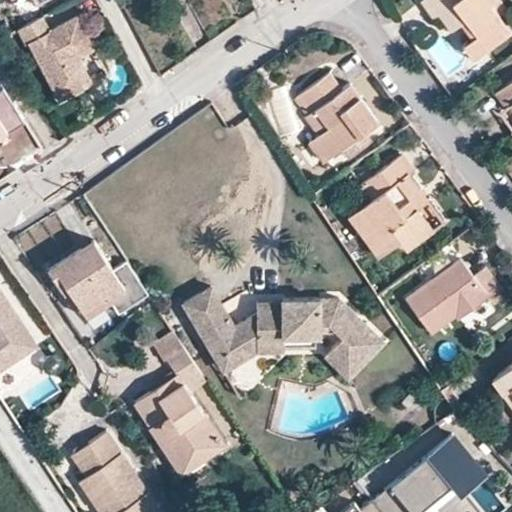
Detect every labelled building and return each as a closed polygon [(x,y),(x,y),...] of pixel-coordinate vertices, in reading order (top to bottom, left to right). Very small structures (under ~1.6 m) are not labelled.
[(467,14),(489,45),(511,27),(511,26),(492,0),(428,0),(436,10),(441,7),(449,1),(461,18),(467,14)] [(461,18),(449,1),(441,7),(453,24),(461,18)] [(90,45),(73,13),(50,25),(45,27),(38,14),(12,28),(19,42),(24,39),(55,97),(88,80),(74,54),(90,45)] [(489,45),(467,14),(461,18),(470,33),(462,39),(474,55),(489,45)] [(104,71),(90,45),(74,54),(88,80),(104,71)] [(317,130),(332,150),(378,118),(350,79),(341,85),(328,67),(298,89),(311,107),(319,102),(332,119),(319,129),(317,130)] [(511,78),(496,90),(505,104),(511,98),(511,78)] [(311,107),(298,89),(292,93),(319,129),(332,119),(319,102),(311,107)] [(23,124),(2,91),(0,92),(0,143),(10,137),(7,134),(23,124)] [(511,98),(505,104),(496,110),(511,131),(511,98)] [(332,150),(317,130),(309,136),(324,156),(332,150)] [(346,210),(375,252),(397,236),(401,243),(428,224),(394,176),(405,168),(411,164),(401,150),(358,181),(368,194),(346,210)] [(394,176),(428,224),(438,217),(405,168),(394,176)] [(117,306),(146,287),(124,253),(111,262),(88,226),(43,255),(63,286),(67,284),(79,302),(104,286),(109,294),(117,306)] [(402,297),(426,330),(451,312),(459,306),(462,309),(483,294),(488,301),(500,293),(479,265),(468,273),(457,258),(402,297)] [(211,278),(182,295),(216,352),(223,348),(221,345),(235,337),(241,347),(256,338),(264,341),(278,340),(286,333),(285,324),(316,324),(320,319),(335,320),(342,326),(331,337),(354,360),(378,335),(333,290),(279,291),(279,294),(279,302),(260,303),(233,317),(211,278)] [(0,284),(0,360),(2,360),(35,337),(0,284)] [(109,294),(104,286),(79,302),(84,310),(109,294)] [(255,294),(256,304),(260,303),(279,302),(279,294),(255,294)] [(459,306),(451,312),(453,316),(462,309),(459,306)] [(316,333),(316,324),(285,324),(286,333),(316,333)] [(136,397),(162,439),(159,441),(169,455),(213,425),(204,411),(201,413),(185,390),(205,377),(173,330),(153,344),(164,360),(166,358),(175,372),(136,397)] [(44,350),(35,337),(2,360),(10,372),(44,350)] [(220,359),(241,347),(235,337),(221,345),(223,348),(216,352),(220,359)] [(348,366),(354,360),(331,337),(324,344),(348,366)] [(511,357),(488,375),(511,409),(511,357)] [(0,385),(0,392),(18,420),(58,393),(37,361),(0,385)] [(437,389),(451,410),(459,404),(445,384),(437,389)] [(79,475),(103,511),(141,511),(155,503),(103,425),(70,447),(86,471),(79,475)] [(213,425),(169,455),(179,471),(224,441),(213,425)] [(450,432),(371,498),(382,511),(413,511),(452,480),(474,462),(450,432)] [(483,472),(474,462),(452,480),(460,491),(483,472)] [(382,511),(371,498),(359,508),(353,500),(339,511),(382,511)] [(155,503),(141,511),(159,511),(161,511),(155,503)]
